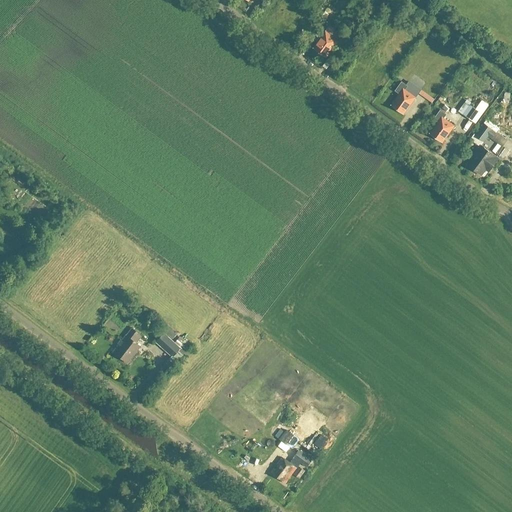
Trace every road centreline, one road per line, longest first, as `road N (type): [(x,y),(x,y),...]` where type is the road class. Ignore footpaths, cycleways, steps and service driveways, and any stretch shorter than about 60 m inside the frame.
road 1 (unclassified): [(511,214),(214,0)]
road 2 (unclassified): [(273,511),(0,305)]
